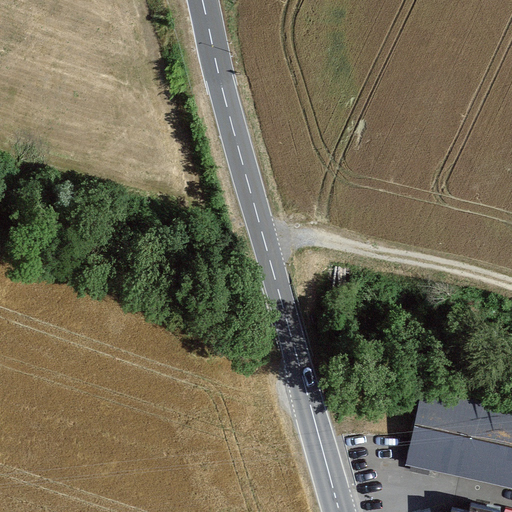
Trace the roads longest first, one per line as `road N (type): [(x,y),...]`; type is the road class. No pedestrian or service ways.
road 1 (secondary): [(339,511),(201,0)]
road 2 (track): [(259,230),(511,281)]
